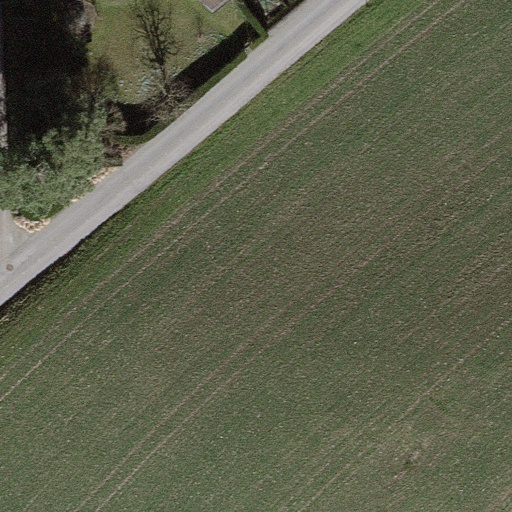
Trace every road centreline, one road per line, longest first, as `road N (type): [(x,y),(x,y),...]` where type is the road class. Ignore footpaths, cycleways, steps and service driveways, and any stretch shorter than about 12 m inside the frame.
road 1 (unclassified): [(359,0),(0,287)]
road 2 (track): [(7,281),(0,135)]
